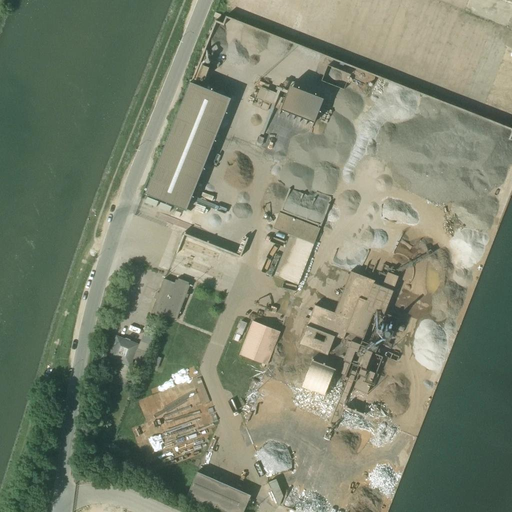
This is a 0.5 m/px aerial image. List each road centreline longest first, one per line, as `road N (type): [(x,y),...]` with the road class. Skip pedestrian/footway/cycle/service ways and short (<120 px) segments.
road 1 (unclassified): [(58,494),(112,223),(203,0)]
road 2 (unknown): [(367,435),(291,448),(236,434),(218,412),(208,371),(276,175),(343,197)]
